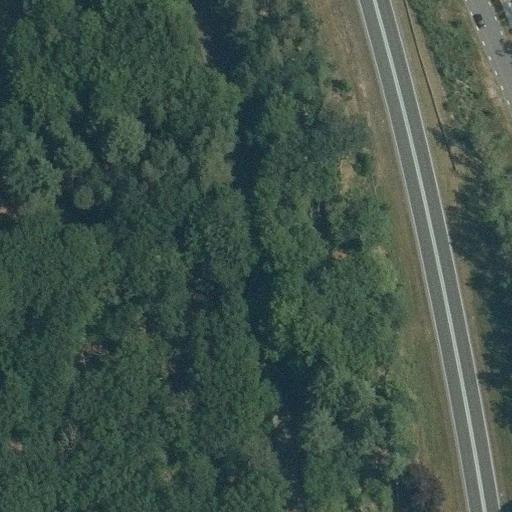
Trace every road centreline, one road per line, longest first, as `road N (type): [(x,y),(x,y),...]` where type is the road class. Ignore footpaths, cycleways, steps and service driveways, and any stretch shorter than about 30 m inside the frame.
road 1 (trunk): [(483,511),(439,272),(372,0)]
road 2 (unclassified): [(290,511),(245,220),(196,0)]
